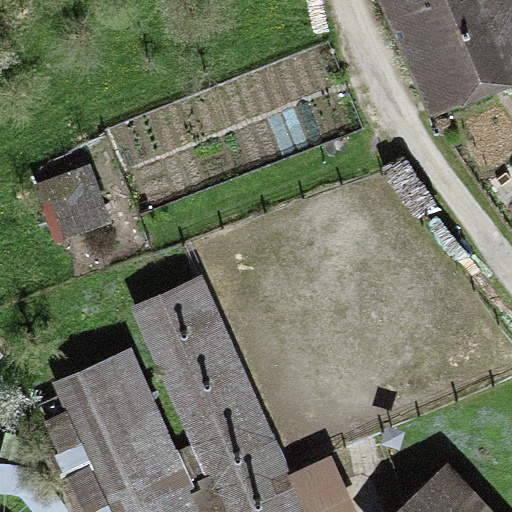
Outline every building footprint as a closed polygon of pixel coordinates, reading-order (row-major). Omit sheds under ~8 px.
[(405,0),(442,86),(511,56),(511,41),(494,0),(405,0)] [(40,185),(57,233),(105,216),(87,168),(40,185)] [(136,307),(226,511),(302,511),(200,279),(136,307)] [(114,511),(196,511),(181,475),(200,466),(190,444),(171,453),(131,361),(61,391),(114,511)] [(478,511),(446,477),(407,511),(478,511)]
